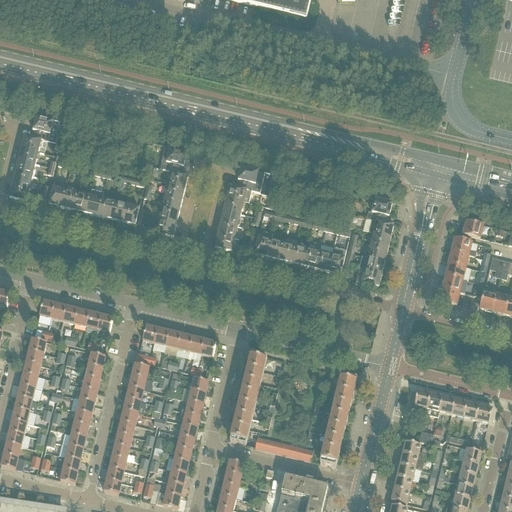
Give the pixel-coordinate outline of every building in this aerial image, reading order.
[(225,0),(254,7),(307,20),(311,0),(225,0)] [(33,131),(31,138),(41,141),(41,142),(46,143),(47,143),(56,145),(58,136),(56,136),(59,124),(53,123),(36,118),(33,131)] [(24,137),(21,149),(38,153),(38,154),(44,155),(47,143),(46,143),(41,142),(41,141),(31,138),(31,139),(28,138),(24,137)] [(21,149),(18,161),(35,166),(38,154),(38,153),(21,149)] [(162,163),(160,170),(166,172),(171,173),(181,175),(183,167),(186,155),(169,151),(166,150),(165,150),(161,163),(162,163)] [(18,161),(16,174),(32,178),(35,166),(18,161)] [(58,168),(70,171),(71,166),(59,163),(58,168)] [(70,171),(82,174),(83,169),(71,166),(70,171)] [(241,168),(236,189),(247,191),(247,192),(252,193),(260,195),(265,174),(260,173),(241,168)] [(82,174),(94,177),(96,172),(83,169),(82,174)] [(152,169),(150,175),(156,177),(158,170),(152,169)] [(94,177),(107,180),(108,175),(96,172),(94,177)] [(171,173),(168,185),(183,189),(185,189),(185,190),(188,177),(181,175),(171,173)] [(16,174),(13,186),(29,190),(32,178),(16,174)] [(107,180),(119,184),(120,178),(108,175),(107,180)] [(274,177),(272,183),(278,185),(280,178),(274,176),(274,177)] [(119,184),(131,187),(132,181),(120,178),(119,184)] [(132,181),(131,186),(136,187),(144,189),(145,184),(137,182),(132,181)] [(168,185),(165,197),(180,201),(182,202),(185,190),(185,189),(183,189),(168,185)] [(9,198),(9,199),(26,203),(26,202),(29,193),(29,190),(13,186),(9,198)] [(230,187),(227,199),(244,203),(249,205),(252,193),(247,192),(247,191),(236,189),(230,187)] [(49,205),(61,208),(65,191),(53,188),(49,205)] [(61,208),(73,211),(77,194),(65,191),(61,208)] [(85,214),(98,217),(102,200),(103,194),(91,191),(90,197),(85,214)] [(73,211),(85,214),(90,197),(77,194),(73,211)] [(165,197),(162,209),(176,213),(179,214),(182,202),(180,201),(165,197)] [(227,199),(224,211),(241,215),(244,203),(227,199)] [(98,217),(110,220),(114,203),(102,200),(98,217)] [(374,214),(372,222),(376,223),(376,222),(387,225),(392,205),(375,201),(372,214),(374,214)] [(110,220),(122,223),(126,206),(114,203),(110,220)] [(126,206),(122,223),(135,226),(139,209),(126,206)] [(162,209),(159,222),(173,225),(176,226),(179,214),(176,213),(162,209)] [(224,211),(221,224),(238,228),(241,215),(224,211)] [(277,216),(276,221),(288,224),(289,219),(277,216)] [(140,217),(137,230),(142,232),(146,218),(140,217)] [(158,224),(156,234),(171,238),(173,238),(176,226),(173,225),(159,222),(158,224)] [(301,222),(300,227),(312,230),(313,225),(301,222)] [(369,234),(374,235),(391,239),(394,227),(387,225),(376,222),(376,223),(372,222),(369,234)] [(467,223),(467,224),(464,236),(480,240),(483,227),(467,223)] [(221,224),(218,236),(235,240),(238,228),(221,224)] [(313,225),(312,230),(324,233),(326,228),(313,225)] [(326,228),(324,233),(337,236),(338,231),(326,228)] [(338,231),(337,236),(349,239),(350,234),(338,231)] [(497,231),(495,237),(502,239),(504,232),(497,231)] [(254,255),(267,258),(271,241),(272,235),(260,232),(254,255)] [(374,235),(371,247),(388,251),(391,239),(374,235)] [(215,248),(215,249),(231,253),(231,252),(234,243),(235,240),(218,236),(215,248)] [(283,244),(279,261),(291,264),(295,247),(296,242),(284,239),(283,244)] [(267,258),(279,261),(283,244),(271,241),(267,258)] [(455,241),(452,253),(469,257),(475,259),(478,246),(455,241)] [(307,250),(303,267),(315,270),(321,246),(310,243),(310,245),(309,244),(307,250)] [(291,264),(303,267),(307,250),(295,247),(291,264)] [(321,247),(315,270),(328,273),(333,250),(321,247)] [(371,247),(368,259),(385,264),(388,251),(371,247)] [(333,250),(328,273),(340,276),(346,252),(333,249),(333,250)] [(452,253),(449,266),(466,270),(469,257),(452,253)] [(348,255),(346,267),(351,268),(354,256),(348,255)] [(359,270),(365,272),(382,276),(385,264),(368,259),(362,258),(359,270)] [(498,261),(492,260),(489,271),(496,273),(498,261)] [(496,273),(502,274),(505,263),(498,261),(496,273)] [(502,274),(508,276),(511,264),(505,263),(502,274)] [(449,266),(446,278),(466,283),(468,284),(471,271),(466,270),(449,266)] [(382,276),(365,272),(362,284),(379,288),(382,276)] [(446,278),(443,291),(460,295),(463,296),(466,283),(446,278)] [(477,279),(476,285),(482,287),(484,280),(477,279)] [(460,295),(443,291),(440,303),(456,307),(460,295)] [(0,292),(0,308),(7,310),(10,295),(0,292)] [(480,310),(493,313),(497,297),(484,294),(480,310)] [(493,313),(505,316),(510,300),(497,297),(493,313)] [(40,318),(51,320),(55,306),(43,303),(40,318)] [(51,320),(63,323),(66,309),(55,306),(51,320)] [(63,323),(74,326),(78,312),(66,309),(63,323)] [(74,326),(86,329),(89,314),(78,312),(74,326)] [(86,329),(97,332),(101,317),(89,314),(86,329)] [(101,317),(97,332),(110,335),(113,320),(101,317)] [(142,342),(154,345),(158,331),(146,328),(142,342)] [(154,345),(166,348),(169,334),(158,331),(154,345)] [(166,348),(177,351),(181,337),(169,334),(166,348)] [(177,351),(189,354),(192,339),(181,337),(177,351)] [(189,354),(200,357),(204,342),(192,339),(189,354)] [(32,341),(29,353),(44,356),(47,345),(32,341)] [(204,342),(200,357),(212,359),(216,345),(204,342)] [(29,353),(27,364),(41,368),(44,356),(29,353)] [(90,360),(88,367),(103,370),(106,359),(91,355),(90,360)] [(135,363),(149,366),(151,359),(137,355),(135,363)] [(252,356),(230,444),(246,448),(267,360),(252,356)] [(167,371),(169,363),(162,362),(161,369),(167,371)] [(27,364),(24,376),(38,379),(41,368),(27,364)] [(135,366),(132,377),(147,381),(150,370),(135,366)] [(88,367),(85,379),(100,383),(103,370),(88,367)] [(24,376),(21,388),(35,391),(38,379),(24,376)] [(132,377),(130,389),(144,392),(147,381),(132,377)] [(342,377),(320,466),(336,470),(357,381),(342,377)] [(85,379),(83,390),(97,394),(100,383),(85,379)] [(194,380),(192,392),(206,395),(209,384),(194,380)] [(147,381),(144,392),(150,394),(153,382),(147,381)] [(21,388),(18,399),(33,402),(33,403),(39,404),(42,393),(35,391),(21,388)] [(130,389),(127,401),(141,404),(144,392),(130,389)] [(83,390),(80,401),(95,405),(97,394),(83,390)] [(181,402),(189,403),(192,392),(184,390),(181,402)] [(192,392),(189,403),(203,407),(206,395),(192,392)] [(418,393),(414,408),(427,411),(431,396),(418,393)] [(438,420),(439,414),(443,399),(431,396),(427,411),(426,417),(438,420)] [(18,399),(15,411),(30,414),(33,402),(18,399)] [(439,414),(452,417),(455,402),(443,399),(439,414)] [(80,401),(77,413),(92,417),(95,405),(80,401)] [(127,401),(124,412),(138,416),(141,404),(127,401)] [(452,417),(464,420),(467,405),(455,402),(452,417)] [(189,403),(186,415),(200,419),(203,407),(189,403)] [(464,420),(476,423),(480,408),(467,405),(464,420)] [(480,408),(476,423),(489,426),(492,411),(480,408)] [(15,411),(13,422),(27,425),(34,427),(37,416),(30,414),(15,411)] [(124,412),(121,423),(136,427),(138,416),(124,412)] [(77,413),(74,425),(89,429),(92,417),(77,413)] [(186,415),(183,426),(198,430),(200,419),(186,415)] [(13,422),(10,433),(24,437),(27,425),(13,422)] [(121,423),(118,435),(133,439),(136,427),(121,423)] [(74,425),(72,436),(86,439),(89,429),(74,425)] [(182,432),(181,438),(195,442),(198,430),(183,426),(179,425),(177,431),(182,432)] [(437,427),(435,435),(441,437),(443,429),(437,427)] [(10,433),(7,445),(21,448),(24,437),(10,433)] [(118,435),(116,446),(130,450),(133,439),(118,435)] [(419,444),(431,447),(433,442),(434,438),(421,435),(419,444)] [(72,436),(69,447),(84,451),(86,439),(72,436)] [(181,438),(178,450),(192,453),(195,442),(181,438)] [(255,450),(281,457),(284,446),(258,440),(255,450)] [(406,444),(403,456),(418,460),(424,461),(426,456),(419,454),(421,448),(406,444)] [(7,445),(4,456),(19,460),(21,448),(7,445)] [(116,446),(113,458),(127,461),(130,450),(116,446)] [(62,447),(59,459),(66,460),(66,459),(81,463),(84,451),(69,447),(69,448),(62,447)] [(287,447),(284,457),(311,464),(313,453),(287,447)] [(155,450),(153,456),(161,458),(163,452),(155,450)] [(178,450),(175,461),(189,464),(192,453),(178,450)] [(467,451),(464,463),(479,467),(482,455),(467,451)] [(4,456),(1,469),(16,472),(23,474),(25,462),(18,461),(19,460),(4,456)] [(403,456),(400,468),(415,471),(422,473),(425,461),(424,461),(418,460),(403,456)] [(113,458),(110,470),(124,473),(127,461),(113,458)] [(66,460),(63,471),(78,474),(81,463),(66,459),(66,460)] [(169,460),(166,471),(172,473),(186,476),(189,464),(175,461),(169,460)] [(230,463),(227,474),(242,477),(244,466),(230,463)] [(464,463),(461,475),(476,478),(479,467),(464,463)] [(400,468),(397,479),(412,483),(415,471),(400,468)] [(110,470),(107,481),(122,484),(124,473),(110,470)] [(78,474),(63,471),(60,483),(75,487),(78,474)] [(172,473),(170,484),(184,488),(186,476),(172,473)] [(452,485),(458,486),(473,490),(476,478),(461,475),(455,473),(452,485)] [(227,474),(224,485),(239,489),(242,477),(227,474)] [(148,479),(147,486),(154,487),(156,481),(148,479)] [(322,511),(328,489),(313,485),(313,483),(307,481),(306,484),(288,479),(286,479),(281,497),(277,511),(322,511)] [(397,479),(394,491),(409,494),(412,483),(397,479)] [(122,484),(107,481),(104,494),(119,497),(122,484)] [(170,484),(167,495),(181,498),(184,488),(170,484)] [(224,485),(222,497),(236,501),(239,489),(224,485)] [(458,486),(455,498),(470,502),(473,490),(458,486)] [(511,489),(506,488),(503,500),(511,501),(511,489)] [(153,492),(146,490),(144,498),(151,500),(153,492)] [(409,494),(394,491),(391,503),(406,507),(409,494)] [(181,498),(167,495),(167,496),(159,494),(156,506),(178,511),(181,498)] [(222,497),(219,509),(232,511),(233,511),(236,501),(222,497)] [(455,498),(453,510),(462,511),(467,511),(470,502),(455,498)] [(511,511),(511,501),(503,500),(500,511),(503,511),(511,511)]
